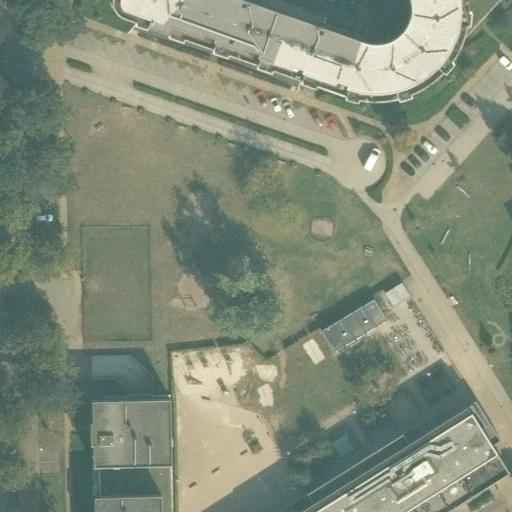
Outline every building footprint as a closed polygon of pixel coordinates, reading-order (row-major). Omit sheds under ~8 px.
[(112,0),(112,2),(115,12),(345,99),(351,101),(367,101),(369,102),(411,97),(440,75),(443,73),(453,64),(461,44),(462,41),(500,0),(409,0),(411,5),(409,21),(405,27),(404,30),(394,39),(391,40),(385,43),(381,44),(322,24),(325,16),(277,0),(260,0),(260,2),(254,0),(112,0)] [(92,150),(92,176),(129,176),(128,149),(92,150)] [(129,176),(93,176),(93,192),(129,191),(132,343),(140,343),(136,190),(173,190),(173,175),(138,176),(137,149),(128,149),(129,176)] [(173,149),(137,149),(138,176),(173,175),(173,149)] [(173,190),(136,190),(140,343),(176,343),(173,190)] [(129,191),(93,192),(96,344),(132,343),(129,191)] [(409,297),(400,283),(384,294),(393,307),(409,297)] [(376,327),(386,321),(374,300),(373,300),(321,332),(321,333),(333,353),(376,327)] [(92,402),(90,402),(90,424),(91,446),(92,498),(92,511),(172,511),(172,496),(171,466),(170,400),(92,402)] [(448,511),(509,474),(492,447),(500,442),(475,402),(443,422),(437,412),(277,511),(448,511)]
